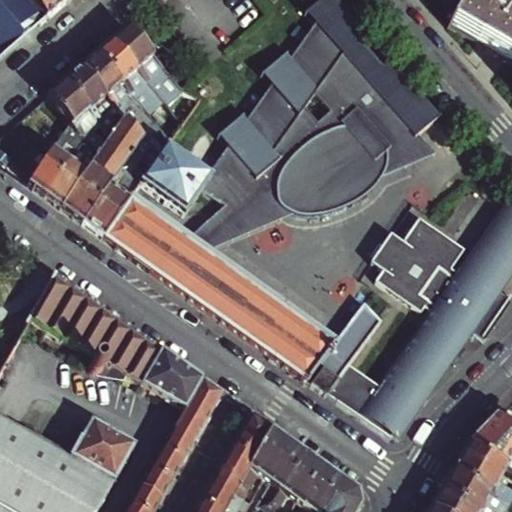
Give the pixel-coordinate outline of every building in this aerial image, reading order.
[(0,0),(0,51),(5,57),(45,22),(25,0),(0,0)] [(64,5),(59,0),(25,0),(45,22),(64,5)] [(280,213),(283,214),(290,217),(297,218),(304,219),(319,219),(326,218),(340,214),(350,209),(369,197),(387,181),(376,170),(392,156),(367,128),(386,111),(416,145),(419,143),(442,123),(400,76),(389,85),(379,73),(381,71),(356,42),(364,35),(333,0),(319,0),(304,13),(313,23),(288,57),(284,53),(261,74),(270,84),(259,101),(245,119),(241,116),(218,136),(226,146),(205,178),(163,151),(138,188),(182,217),(200,192),(223,208),(188,240),(130,199),(102,241),(308,385),(322,366),(340,378),(347,368),(378,326),(362,310),(337,344),(209,254),(215,249),(205,238),(267,184),(273,191),(272,195),(273,198),(273,202),(274,205),(275,208),(277,211),(280,213)] [(511,0),(456,0),(443,22),(511,62),(511,0)] [(126,31),(110,45),(167,111),(171,115),(181,107),(177,102),(162,84),(167,79),(126,31)] [(167,111),(110,45),(95,58),(136,105),(152,124),(153,125),(160,120),(159,118),(167,111)] [(136,105),(95,58),(80,72),(113,110),(122,121),(136,137),(147,128),(131,109),(136,105)] [(80,72),(63,86),(97,125),(107,136),(109,139),(117,128),(107,115),(113,110),(80,72)] [(177,102),(183,97),(167,79),(162,84),(177,102)] [(97,125),(63,86),(46,101),(69,127),(82,143),(96,159),(109,139),(107,136),(100,142),(90,130),(97,125)] [(131,109),(147,128),(152,124),(136,105),(131,109)] [(435,160),(419,143),(416,145),(386,111),(367,128),(392,156),(376,170),(387,181),(435,160)] [(96,159),(60,211),(82,227),(140,142),(136,137),(122,121),(117,128),(109,139),(96,159)] [(27,188),(43,199),(67,165),(60,160),(73,142),(80,147),(82,143),(69,127),(45,162),(40,168),(27,188)] [(148,151),(140,142),(82,227),(102,241),(130,199),(137,189),(127,182),(148,151)] [(43,199),(60,211),(96,159),(82,143),(80,147),(67,165),(43,199)] [(34,164),(40,168),(45,162),(38,157),(34,164)] [(272,195),(273,191),(267,184),(205,238),(215,249),(217,251),(297,218),(290,217),(283,214),(280,213),(277,211),(275,208),(274,205),(273,202),(273,198),(272,195)] [(431,315),(405,352),(437,385),(473,335),(485,342),(504,316),(501,314),(509,303),(499,297),(511,278),(511,216),(505,211),(458,276),(451,271),(463,253),(419,222),(403,246),(398,242),(378,270),(383,273),(376,284),(420,315),(423,310),(431,315)] [(182,414),(199,383),(52,279),(27,323),(95,363),(99,366),(182,414)] [(501,314),(504,316),(511,305),(509,303),(501,314)] [(437,385),(405,352),(386,379),(420,409),(437,385)] [(100,368),(99,366),(95,363),(92,363),(89,364),(87,366),(85,368),(84,371),(85,374),(86,376),(88,378),(91,379),(94,379),(97,378),(99,376),(100,374),(101,371),(100,368)] [(345,412),(367,381),(347,368),(340,378),(338,381),(326,398),(345,412)] [(311,387),(326,398),(338,381),(323,371),(311,387)] [(378,390),(367,381),(345,412),(389,443),(393,437),(399,440),(420,409),(386,379),(378,390)] [(182,414),(159,454),(181,467),(220,398),(199,383),(182,414)] [(511,461),(511,426),(496,416),(467,447),(506,471),(511,461)] [(242,481),(270,433),(249,418),(221,468),(242,481)] [(70,461),(0,419),(0,511),(99,511),(121,475),(118,473),(131,451),(90,427),(70,461)] [(256,480),(261,483),(287,445),(270,433),(242,481),(233,497),(243,502),(256,480)] [(267,511),(279,493),(304,457),(287,445),(261,483),(267,487),(253,511),(267,511)] [(452,472),(505,504),(509,497),(511,498),(511,493),(497,485),(503,477),(504,474),(506,471),(467,447),(466,450),(452,472)] [(181,467),(159,454),(148,472),(171,485),(181,467)] [(320,469),(304,457),(279,493),(267,511),(279,511),(283,507),(287,501),(295,506),(320,469)] [(242,481),(221,468),(211,485),(232,498),(233,497),(242,481)] [(313,511),(336,480),(320,469),(295,506),(301,511),(299,511),(313,511)] [(171,485),(148,472),(138,491),(160,503),(171,485)] [(452,472),(441,491),(475,511),(481,511),(483,509),(489,511),(505,511),(502,510),(505,504),(452,472)] [(511,482),(503,477),(497,485),(511,493),(511,482)] [(336,480),(313,511),(357,511),(360,508),(357,495),(336,480)] [(211,485),(200,504),(214,511),(224,511),(232,498),(211,485)] [(128,509),(133,511),(155,511),(160,503),(138,491),(128,509)] [(475,511),(441,491),(430,509),(435,511),(475,511)] [(287,501),(283,507),(289,511),(290,511),(295,506),(287,501)]
